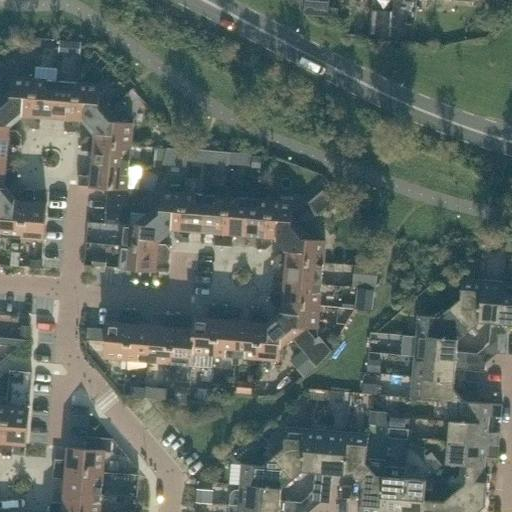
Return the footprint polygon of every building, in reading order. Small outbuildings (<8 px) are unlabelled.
[(32,116),(35,79),(13,77),(12,89),(0,99),(0,100),(17,121),(22,117),(22,115),(27,115),(27,123),(31,128),(33,128),(34,116),(32,116)] [(57,80),(47,80),(35,79),(32,116),(34,116),(33,128),(40,129),(41,117),(54,118),(57,80)] [(79,82),(78,82),(57,80),(54,118),(66,119),(65,131),(73,131),(74,119),(75,119),(79,82)] [(99,96),(101,84),(79,82),(75,119),(74,119),(73,131),(74,131),(80,127),(80,120),(85,120),(85,122),(89,127),(110,109),(99,96)] [(12,125),(17,121),(0,100),(0,133),(10,135),(9,136),(21,137),(21,136),(17,131),(10,130),(10,125),(12,125)] [(133,123),(121,122),(110,109),(89,127),(94,132),(95,132),(95,137),(88,137),(82,141),(82,142),(94,143),(94,142),(131,145),(133,123)] [(9,136),(10,135),(0,133),(0,155),(8,156),(9,144),(21,145),(21,137),(9,136)] [(130,167),(131,145),(94,142),(94,143),(82,142),(82,150),(94,151),(92,164),(130,167)] [(7,169),(8,156),(0,155),(0,177),(6,178),(6,177),(18,178),(19,170),(7,169)] [(137,158),(137,179),(157,178),(156,158),(137,158)] [(128,189),(128,188),(130,167),(92,164),(91,176),(79,175),(79,185),(109,187),(128,189)] [(6,177),(6,178),(0,177),(0,202),(11,193),(7,188),(5,188),(5,183),(13,183),(18,179),(18,178),(6,177)] [(128,188),(128,189),(109,187),(107,200),(133,202),(134,188),(128,188)] [(26,201),(27,189),(26,189),(21,193),(20,200),(15,200),(15,198),(11,193),(0,202),(0,222),(1,224),(0,229),(0,233),(0,235),(1,236),(22,238),(25,201),(26,201)] [(34,201),(35,189),(27,189),(26,201),(25,201),(22,238),(44,240),(47,202),(34,201)] [(181,230),(185,192),(162,190),(161,203),(149,214),(166,235),(172,230),(172,229),(177,229),(176,236),(180,242),(182,242),(183,230),(181,230)] [(203,231),(206,194),(185,192),(181,230),(183,230),(182,242),(190,242),(191,230),(203,231)] [(228,196),(206,194),(203,231),(216,232),(215,244),(224,245),(228,196)] [(246,235),(249,198),(228,196),(224,245),(233,246),(234,234),(246,235)] [(268,237),(271,200),(249,198),(246,235),(258,236),(257,248),(265,249),(266,237),(268,237)] [(132,213),(132,212),(133,202),(107,200),(106,211),(132,213)] [(292,214),(293,201),(271,200),(268,237),(266,237),(265,249),(267,249),(272,244),(272,237),(277,238),(277,239),(281,244),(302,227),(292,214)] [(131,224),(132,213),(106,211),(105,223),(123,225),(123,224),(131,224)] [(166,235),(149,214),(132,212),(132,213),(131,224),(123,224),(123,225),(122,245),(159,248),(159,250),(171,251),(171,250),(166,244),(159,244),(160,239),(161,239),(166,235)] [(326,240),(313,239),(302,227),(281,244),(286,249),(287,250),(287,255),(280,254),(275,258),(274,260),(286,261),(286,259),(324,262),(326,240)] [(159,250),(159,248),(122,245),(120,268),(157,271),(158,258),(170,259),(171,251),(159,250)] [(322,284),(324,262),(286,259),(286,261),(274,260),(274,267),(286,268),(285,281),(322,284)] [(480,315),(483,280),(462,278),(460,299),(450,308),(469,331),(478,323),(473,317),(476,314),(480,315)] [(499,333),(503,281),(483,280),(480,315),(489,315),(488,322),(491,322),(490,332),(499,333)] [(320,306),(322,284),(285,281),(284,293),(272,292),(271,300),(283,301),(283,302),(320,306)] [(511,281),(503,281),(499,333),(508,334),(509,324),(511,324),(511,281)] [(283,302),(283,301),(271,300),(271,301),(275,306),(283,307),(282,312),(280,312),(275,316),(293,338),(306,327),(318,328),(320,306),(283,302)] [(192,365),(192,366),(212,367),(213,355),(214,355),(218,306),(209,305),(208,317),(195,316),(194,328),(195,328),(193,353),(192,365)] [(226,319),(227,307),(218,306),(214,355),(236,357),(239,320),(226,319)] [(460,338),(469,331),(450,308),(439,317),(418,315),(416,336),(452,339),(452,335),(455,332),(460,338)] [(259,321),(260,309),(252,309),(251,321),(239,320),(236,357),(257,359),(260,322),(259,321)] [(266,315),(261,310),(260,309),(259,321),(260,322),(257,359),(279,361),(280,348),(293,338),(275,316),(270,321),(270,322),(265,322),(266,315)] [(127,360),(131,311),(122,310),(121,322),(108,321),(105,358),(127,360)] [(140,323),(141,311),(131,311),(127,360),(149,362),(152,324),(140,323)] [(170,363),(174,314),(165,314),(164,325),(152,324),(149,362),(170,363)] [(182,327),(183,315),(174,314),(170,363),(192,365),(193,353),(195,328),(194,328),(182,327)] [(451,347),(452,339),(416,336),(415,356),(467,361),(468,352),(457,351),(458,348),(451,347)] [(298,358),(307,367),(322,353),(313,343),(298,358)] [(466,370),(467,361),(415,356),(413,377),(448,379),(449,371),(456,372),(456,369),(466,370)] [(392,365),(390,375),(411,379),(412,369),(392,365)] [(448,388),(448,379),(413,377),(411,398),(440,400),(446,406),(460,394),(454,388),(448,388)] [(314,393),(330,394),(330,380),(315,379),(314,393)] [(479,382),(471,381),(466,381),(465,390),(478,391),(479,382)] [(252,392),(253,383),(239,382),(238,391),(252,392)] [(144,398),(145,391),(134,390),(133,397),(144,398)] [(165,398),(165,391),(154,390),(153,397),(165,398)] [(503,404),(465,400),(460,394),(446,406),(451,412),(450,421),(486,424),(486,415),(502,417),(503,404)] [(26,445),(30,407),(8,406),(4,443),(6,443),(5,455),(13,455),(14,444),(26,445)] [(418,418),(417,428),(435,430),(436,420),(418,418)] [(408,432),(409,421),(395,420),(394,431),(408,432)] [(485,432),(486,424),(450,421),(448,441),(499,445),(500,433),(485,432)] [(284,447),(273,456),(293,479),(302,472),(297,466),(300,463),(304,464),(307,428),(286,426),(284,447)] [(323,482),(327,430),(307,428),(304,464),(312,464),(312,471),(315,471),(314,481),(323,482)] [(345,467),(348,432),(327,430),(323,482),(332,483),(333,473),(336,473),(336,466),(345,467)] [(366,462),(367,458),(369,434),(348,432),(345,467),(353,468),(352,474),(357,481),(372,469),(366,462)] [(111,452),(113,439),(87,436),(86,448),(68,447),(67,460),(55,459),(54,468),(104,472),(105,451),(111,452)] [(498,457),(499,445),(448,441),(447,462),(467,464),(467,463),(482,464),(483,456),(498,457)] [(284,487),(293,479),(273,456),(263,465),(242,464),(240,485),(275,488),(276,484),(279,481),(284,487)] [(382,511),(385,476),(386,460),(367,458),(366,462),(372,469),(357,481),(363,487),(360,511),(373,511),(374,510),(382,511)] [(481,472),(482,464),(467,463),(467,464),(465,483),(454,492),(471,511),(477,511),(485,506),(488,473),(481,472)] [(385,476),(382,511),(390,511),(389,511),(402,511),(405,477),(406,467),(385,466),(385,476)] [(102,494),(104,472),(54,468),(54,477),(66,478),(65,491),(102,494)] [(203,477),(200,499),(228,502),(229,495),(211,493),(213,478),(203,477)] [(425,500),(426,479),(405,477),(402,511),(422,511),(424,500),(425,500)] [(351,498),(352,485),(343,484),(342,497),(351,498)] [(231,494),(230,504),(238,505),(290,509),(291,501),(281,500),(281,497),(275,496),(275,488),(240,485),(240,490),(236,490),(233,491),(231,494)] [(100,511),(102,494),(65,491),(64,503),(52,502),(51,510),(63,511),(62,511),(100,511)] [(471,511),(454,492),(444,501),(425,500),(424,500),(422,511),(471,511)]
